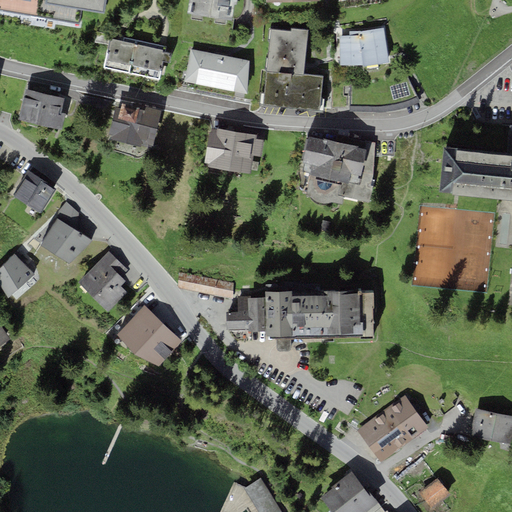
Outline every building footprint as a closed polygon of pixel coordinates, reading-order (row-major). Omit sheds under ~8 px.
[(106,0),(46,0),(46,2),(104,12),(106,0)] [(189,0),(187,13),(231,21),(234,4),(236,4),(236,0),(189,0)] [(383,28),(358,32),(359,36),(364,64),(364,66),(389,62),(383,28)] [(263,104),(320,111),(324,75),(303,73),(308,33),(272,29),(263,104)] [(341,65),(364,64),(359,36),(340,35),(341,65)] [(135,44),(136,40),(123,37),(122,41),(110,38),(103,66),(129,72),(131,64),(130,64),(134,44),(135,44)] [(166,47),(136,40),(135,44),(134,44),(130,64),(131,64),(129,72),(159,79),(163,61),(169,62),(171,54),(164,52),(166,47)] [(191,48),(184,81),(249,94),(255,61),(191,48)] [(376,71),(350,74),(350,105),(359,106),(373,106),(387,105),(402,102),(417,96),(401,65),(376,71)] [(23,98),(24,98),(19,119),(62,130),(68,108),(62,107),(65,98),(26,88),(23,98)] [(161,110),(133,103),(132,105),(122,102),(119,117),(113,116),(108,134),(112,135),(111,138),(152,148),(161,110)] [(508,151),(444,144),(438,190),(511,198),(511,125),(508,151)] [(229,171),(235,131),(215,128),(212,128),(211,132),(209,132),(204,162),(206,162),(209,163),(208,167),(229,171)] [(235,131),(229,171),(250,174),(253,156),(256,139),(257,135),(235,131)] [(357,138),(329,132),(327,140),(308,136),(302,162),(312,164),(310,174),(316,175),(315,178),(310,177),(306,196),(311,197),(313,200),(316,202),(324,204),(328,203),(331,202),(342,204),(344,197),(338,195),(340,184),(341,185),(342,181),(349,183),(351,173),(360,175),(366,148),(355,146),(357,138)] [(264,140),(256,139),(253,156),(261,157),(264,140)] [(41,212),(57,188),(31,171),(29,170),(24,177),(26,179),(15,195),(41,212)] [(79,213),(66,202),(58,211),(57,219),(41,245),(69,263),(92,240),(77,230),(79,213)] [(21,255),(16,251),(0,267),(0,284),(9,298),(35,275),(19,258),(21,255)] [(125,267),(109,252),(79,282),(108,311),(127,292),(121,286),(125,281),(118,274),(125,267)] [(233,283),(179,272),(176,287),(230,297),(233,283)] [(248,312),(226,312),(227,330),(249,329),(249,331),(267,331),(267,336),(269,336),(269,339),(374,337),(373,292),(361,292),(361,291),(248,292),(248,312)] [(182,341),(145,305),(117,334),(135,354),(159,366),(182,341)] [(0,346),(11,340),(0,322),(0,346)] [(405,444),(428,427),(405,395),(382,411),(405,444)] [(511,421),(511,416),(476,409),(470,435),(508,443),(511,421)] [(380,462),(405,444),(382,411),(356,429),(380,462)] [(335,486),(321,497),(332,511),(374,511),(381,507),(378,503),(372,495),(370,496),(353,473),(352,471),(334,484),(335,486)] [(281,511),(260,479),(245,488),(259,511),(281,511)] [(436,479),(420,491),(432,507),(448,495),(436,479)]
